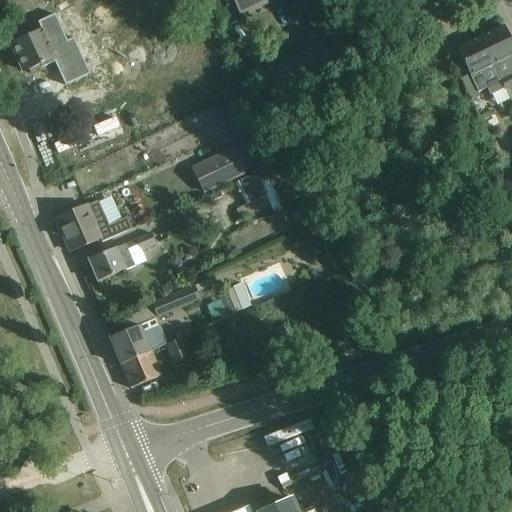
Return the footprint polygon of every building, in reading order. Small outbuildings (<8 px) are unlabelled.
[(233,0),(241,16),(275,0),(233,0)] [(48,20),(12,36),(14,45),(13,45),(25,72),(30,70),(32,74),(44,69),(43,68),(55,63),(66,87),(90,75),(73,38),(67,40),(60,24),(52,27),(48,20)] [(481,39),(505,89),(510,98),(511,96),(511,72),(511,71),(511,70),(511,42),(505,27),(481,39)] [(491,96),(505,89),(481,39),(458,50),(475,85),(478,93),(488,89),(491,96)] [(165,105),(162,115),(170,118),(173,107),(165,105)] [(233,151),(192,170),(203,194),(244,174),(233,151)] [(238,183),(253,212),(269,204),(269,203),(277,198),(269,180),(262,184),(256,174),(238,183)] [(103,243),(126,233),(134,229),(129,218),(109,226),(99,202),(58,220),(73,253),(102,240),(103,243)] [(311,233),(298,250),(311,258),(323,241),(311,233)] [(98,283),(127,271),(136,267),(131,257),(156,246),(151,234),(126,245),(89,261),(98,283)] [(239,247),(232,251),(234,256),(241,253),(239,247)] [(242,284),(227,291),(236,313),(251,306),(242,284)] [(196,287),(171,297),(152,305),(158,319),(177,311),(201,301),(196,287)] [(213,321),(226,311),(217,298),(203,308),(213,321)] [(155,320),(140,326),(110,339),(121,364),(151,351),(167,345),(168,341),(162,328),(159,327),(155,320)] [(182,340),(166,346),(174,365),(190,358),(182,340)] [(162,376),(154,358),(151,351),(121,364),(131,389),(162,376)] [(252,366),(248,356),(221,365),(224,375),(252,366)] [(265,448),(312,430),(308,418),(261,437),(265,448)] [(314,511),(315,511),(313,511),(297,511),(292,500),(265,511),(314,511)] [(53,511),(49,503),(39,508),(40,511),(53,511)]
